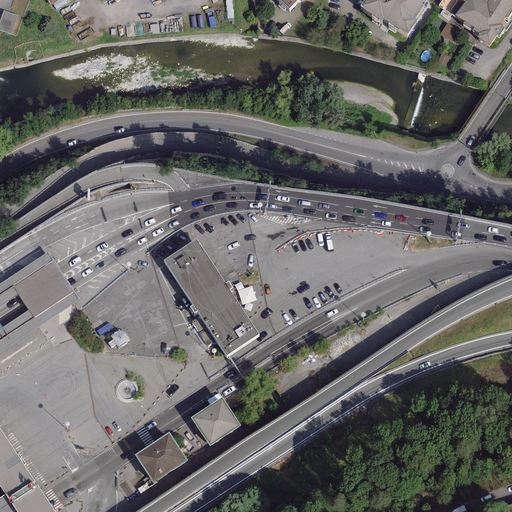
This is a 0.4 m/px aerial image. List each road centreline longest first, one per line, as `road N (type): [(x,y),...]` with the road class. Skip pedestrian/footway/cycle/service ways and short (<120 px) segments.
road 1 (motorway): [(511,235),(253,193),(193,208),(137,236),(0,321)]
road 2 (motorway): [(108,462),(373,297),(462,259),(511,260)]
road 3 (tertiary): [(438,175),(200,120),(103,127),(0,168)]
road 4 (motorway): [(511,288),(432,327),(153,511)]
road 5 (motorway): [(183,511),(380,385),(511,339)]
